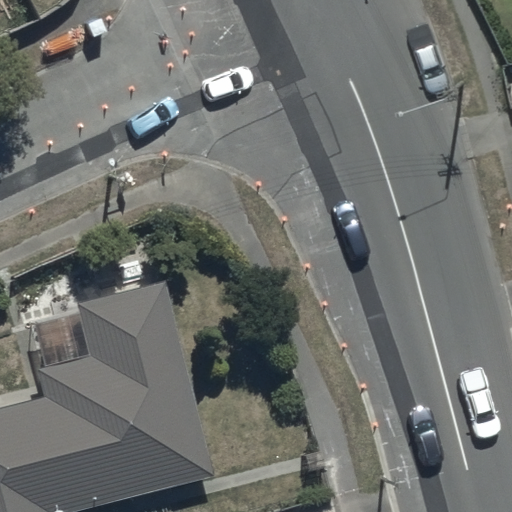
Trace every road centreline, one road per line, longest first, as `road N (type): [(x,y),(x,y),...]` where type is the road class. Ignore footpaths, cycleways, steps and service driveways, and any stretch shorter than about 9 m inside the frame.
road 1 (tertiary): [(321,13),(399,218),(475,511)]
road 2 (residential): [(0,164),(321,13)]
